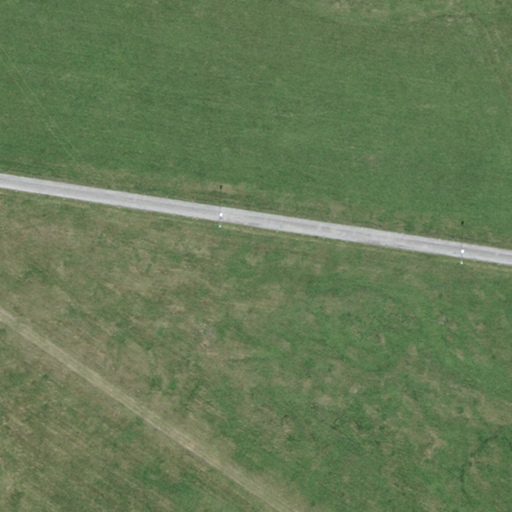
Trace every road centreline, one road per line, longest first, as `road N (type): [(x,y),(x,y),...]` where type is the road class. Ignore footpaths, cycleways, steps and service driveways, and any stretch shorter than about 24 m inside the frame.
road 1 (unclassified): [(511,260),(0,181)]
road 2 (track): [(0,316),(289,511)]
